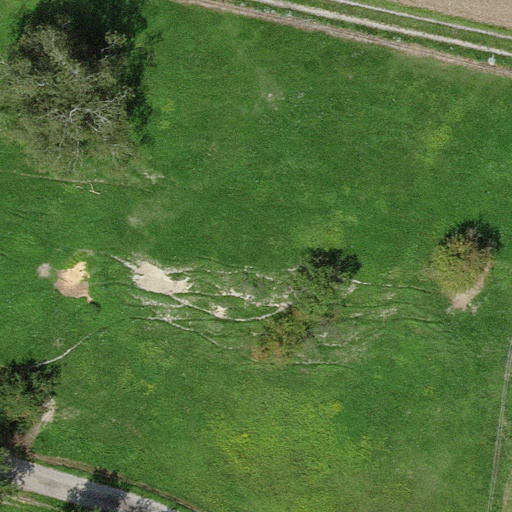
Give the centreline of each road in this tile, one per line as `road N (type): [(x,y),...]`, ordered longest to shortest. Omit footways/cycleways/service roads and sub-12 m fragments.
road 1 (track): [(511,52),(281,0)]
road 2 (track): [(127,511),(0,467)]
